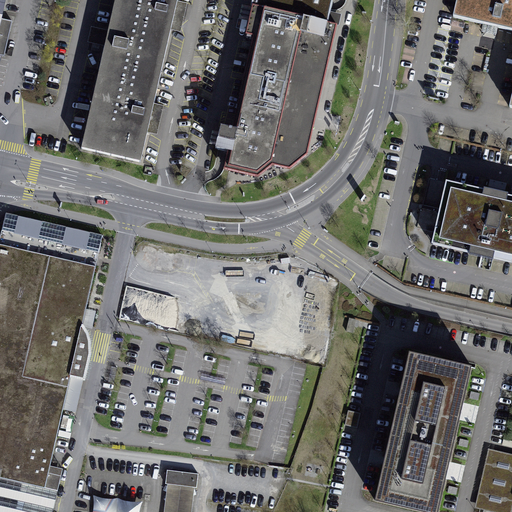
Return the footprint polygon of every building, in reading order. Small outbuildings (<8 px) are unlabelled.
[(0,0),(0,58),(12,0),(0,0)] [(130,0),(97,138),(157,153),(167,114),(191,12),(193,0),(130,0)] [(303,162),(324,143),(348,17),(339,15),(341,0),(263,0),(252,55),(260,57),(248,121),(233,119),(228,142),(243,145),(239,160),(273,168),(279,157),(303,162)] [(511,0),(460,0),(456,17),(511,29),(511,0)] [(511,189),(459,177),(444,239),(511,256),(511,189)] [(110,236),(5,218),(0,241),(0,490),(51,501),(110,236)] [(178,257),(163,254),(160,269),(175,272),(178,257)] [(268,280),(227,301),(241,328),(282,307),(268,280)] [(325,303),(307,299),(303,325),(320,328),(325,303)] [(441,511),(475,369),(410,354),(376,503),(414,511),(441,511)] [(211,477),(179,473),(178,487),(210,491),(211,477)] [(150,511),(152,504),(102,495),(99,511),(150,511)]
